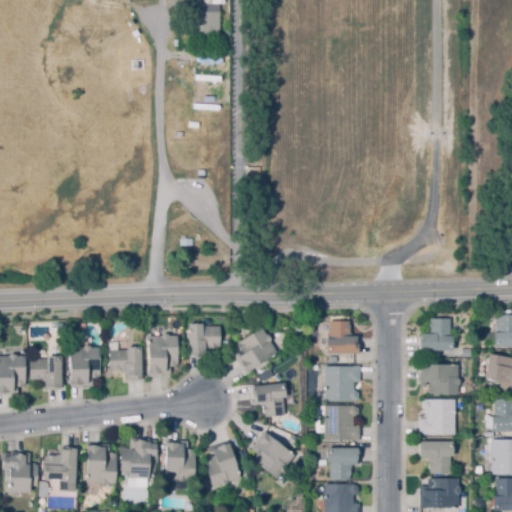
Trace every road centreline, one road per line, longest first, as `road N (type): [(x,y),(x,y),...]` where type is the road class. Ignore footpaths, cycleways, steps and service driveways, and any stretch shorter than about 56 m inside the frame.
road 1 (tertiary): [(511,287),(255,286),(0,304)]
road 2 (residential): [(436,0),(433,240),(396,266),(277,259),(268,287)]
road 3 (residential): [(394,511),(386,292)]
road 4 (residential): [(0,428),(210,405)]
